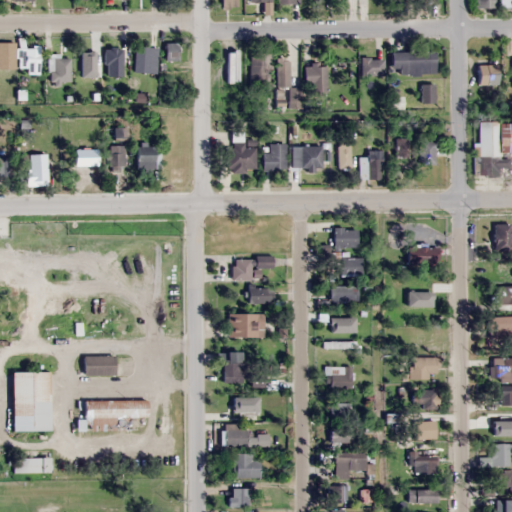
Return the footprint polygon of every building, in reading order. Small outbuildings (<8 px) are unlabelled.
[(13,42),(0,41),(0,65),(13,65),(13,42)] [(176,60),(176,43),(163,43),(163,61),(176,60)] [(94,46),(76,46),(76,64),(94,64),(94,46)] [(37,47),(19,47),(19,74),(37,74),(37,47)] [(149,73),(149,50),(133,50),(133,73),(149,73)] [(433,74),(433,51),(389,51),(389,67),(399,67),(399,74),(433,74)] [(106,53),(106,75),(121,75),(121,53),(106,53)] [(265,53),(249,53),(249,83),(265,83),(265,53)] [(69,81),(69,58),(51,58),(51,81),(69,81)] [(243,58),(221,58),(221,88),(243,88),(243,58)] [(383,75),(383,58),(359,58),(359,75),(383,75)] [(305,63),(305,93),(325,93),(325,63),(305,63)] [(496,64),(476,64),(476,84),(496,84),(496,64)] [(433,103),(433,84),(419,84),(419,103),(433,103)] [(511,121),(477,122),(477,175),(506,175),(506,153),(511,153),(511,121)] [(408,138),(394,138),(394,157),(408,157),(408,138)] [(434,164),(434,140),(419,140),(419,164),(434,164)] [(254,171),(254,143),(225,143),(225,171),(254,171)] [(349,168),(349,143),(336,143),(336,168),(349,168)] [(260,153),(260,170),(284,170),(284,144),(267,144),(267,153),(260,153)] [(106,145),(106,172),(123,172),(123,145),(106,145)] [(136,170),(156,170),(156,146),(136,146),(136,170)] [(290,169),(321,169),(321,146),(290,146),(290,169)] [(358,179),(381,179),(381,149),(366,149),(366,158),(358,158),(358,179)] [(89,150),(73,150),(73,171),(89,171),(89,150)] [(45,154),(21,154),(21,163),(29,163),(29,182),(45,182),(45,154)] [(509,223),(492,223),(492,251),(509,251),(509,223)] [(356,248),(356,228),(332,228),(332,248),(356,248)] [(438,264),(438,246),(407,246),(407,264),(438,264)] [(251,280),(251,268),(271,268),(271,256),(232,256),(232,280),(251,280)] [(361,275),(361,257),(334,257),(334,275),(361,275)] [(433,280),(414,279),(413,295),(433,295),(433,280)] [(328,302),(356,302),(356,285),(328,285),(328,302)] [(511,285),(495,285),(495,310),(511,309),(511,285)] [(248,300),(262,300),(262,286),(248,286),(248,300)] [(354,336),(354,310),(333,310),(333,336),(354,336)] [(226,336),(262,336),(262,313),(226,313),(226,336)] [(511,316),(486,316),(486,338),(511,337),(511,316)] [(408,326),(408,348),(437,348),(437,326),(408,326)] [(275,341),(259,342),(259,354),(276,354),(275,341)] [(245,382),(245,362),(240,362),(240,351),(221,351),(221,382),(245,382)] [(111,374),(111,355),(81,355),(81,375),(111,374)] [(435,356),(409,356),(409,373),(435,373),(435,356)] [(511,378),(511,357),(489,358),(489,379),(511,378)] [(349,387),(349,365),(323,365),(323,387),(349,387)] [(47,414),(47,371),(10,371),(10,430),(29,430),(29,414),(47,414)] [(262,386),(262,375),(249,375),(249,386),(262,386)] [(511,404),(511,386),(499,386),(499,405),(511,404)] [(432,390),(412,390),(412,406),(432,406),(432,390)] [(75,400),(75,430),(145,430),(145,400),(75,400)] [(228,415),(250,415),(251,400),(228,400),(228,415)] [(350,402),(325,402),(325,419),(350,419),(350,402)] [(413,421),(413,438),(435,438),(435,421),(413,421)] [(245,446),(245,424),(223,424),(223,446),(245,446)] [(328,444),(350,444),(350,425),(328,425),(328,444)] [(511,443),(490,444),(490,466),(511,465),(511,443)] [(364,452),(333,452),(333,479),(348,479),(348,469),(364,469),(364,452)] [(409,473),(434,473),(434,455),(409,455),(409,473)] [(48,471),(48,456),(13,456),(13,471),(48,471)] [(511,492),(511,471),(490,471),(490,492),(511,492)] [(326,502),(346,502),(346,485),(326,485),(326,502)] [(227,506),(248,506),(248,487),(227,487),(227,506)] [(435,489),(407,489),(407,502),(435,502),(435,489)] [(511,511),(511,499),(492,500),(491,511),(511,511)]
